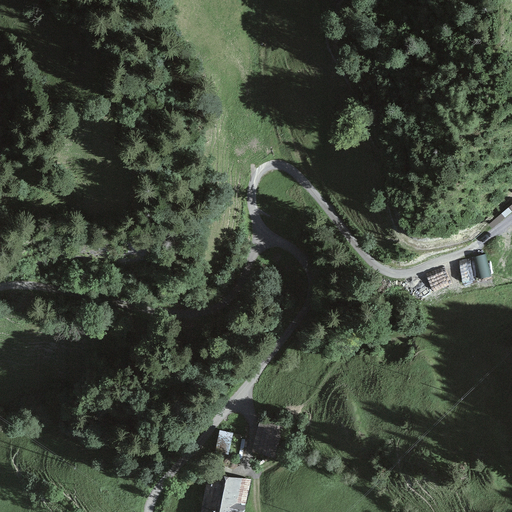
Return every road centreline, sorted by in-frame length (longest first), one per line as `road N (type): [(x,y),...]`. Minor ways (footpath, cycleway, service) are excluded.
road 1 (track): [(148,511),(159,485),(240,393),(312,293),(305,261),(255,217),(253,182),(262,169),(281,164),(295,171),(385,271),(407,273),(460,253),(511,218)]
road 2 (track): [(487,236),(419,247),(404,240),(381,152),(331,42),(336,0)]
road 3 (track): [(263,231),(234,293),(212,309),(160,311),(0,284)]
